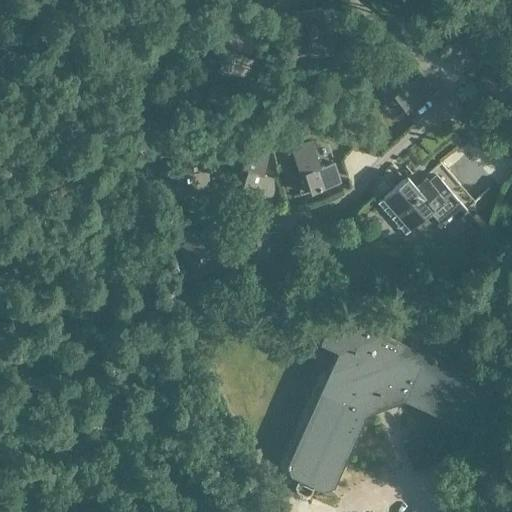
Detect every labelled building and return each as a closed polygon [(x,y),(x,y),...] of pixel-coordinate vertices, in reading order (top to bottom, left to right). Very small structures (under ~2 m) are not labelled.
[(320,7),(300,11),(304,32),(308,31),(312,54),(324,51),(325,55),(334,54),(328,21),(323,22),(320,7)] [(476,17),(484,25),(493,17),(485,8),(476,17)] [(445,40),(448,43),(438,54),(452,69),(467,54),(465,51),(481,36),(466,20),(445,40)] [(210,55),(207,70),(237,76),(242,56),(238,55),(243,33),(221,28),(215,56),(210,55)] [(374,80),(392,103),(395,100),(405,111),(421,99),(408,82),(405,84),(391,66),(374,80)] [(495,106),(506,96),(509,99),(511,97),(511,66),(499,79),(496,76),(481,91),(495,106)] [(226,128),(223,143),(238,146),(241,131),(226,128)] [(339,183),(332,163),(329,164),(320,138),(290,148),(300,180),(304,178),(309,193),(339,183)] [(259,196),(265,176),(262,175),(268,153),(247,147),(239,174),(243,176),(239,190),(259,196)] [(198,194),(196,173),(192,173),(190,151),(168,152),(170,181),(175,181),(177,196),(198,194)] [(427,174),(431,179),(428,181),(426,178),(415,187),(406,177),(376,203),(405,235),(414,226),(420,232),(437,233),(443,228),(444,229),(475,202),(441,162),(427,174)] [(214,271),(207,251),(204,252),(197,230),(176,237),(185,264),(189,263),(193,277),(214,271)] [(254,233),(255,248),(250,248),(252,277),(274,276),(272,253),(276,253),(275,232),(254,233)] [(302,249),(288,249),(289,258),(303,257),(302,249)] [(327,264),(310,268),(313,280),(330,276),(327,264)] [(309,494),(312,486),(323,491),(333,487),(366,414),(403,400),(475,432),(486,428),(489,420),(496,423),(501,421),(505,413),(503,408),(496,405),(500,395),(496,385),(383,334),(391,316),(378,310),(324,331),(318,344),(336,352),(286,465),(290,476),(297,479),(294,487),(295,492),(304,496),(309,494)]
